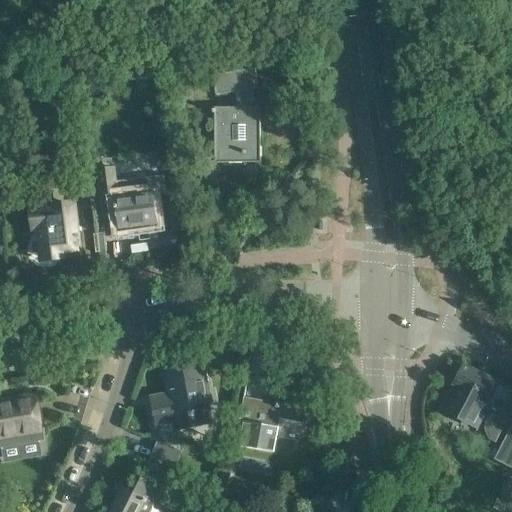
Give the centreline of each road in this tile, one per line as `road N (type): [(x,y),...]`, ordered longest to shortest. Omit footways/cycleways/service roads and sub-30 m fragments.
road 1 (tertiary): [(342,0),(373,250),(390,301)]
road 2 (tertiary): [(390,301),(400,226),(367,0)]
road 3 (residential): [(390,301),(245,293),(130,311)]
road 4 (residential): [(70,511),(135,341),(130,311)]
road 5 (tertiary): [(395,511),(390,301)]
road 6 (residential): [(511,358),(390,301)]
road 7 (residential): [(0,332),(130,311)]
